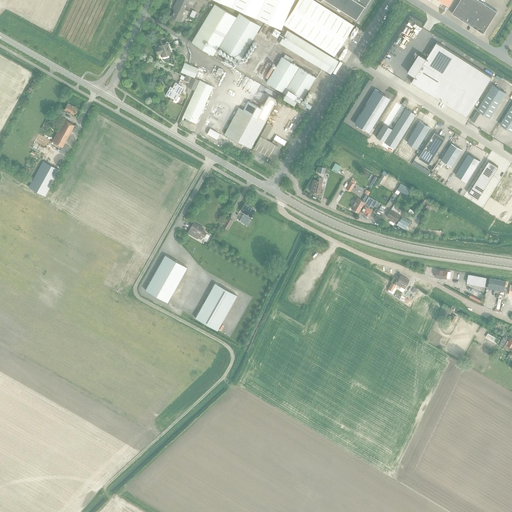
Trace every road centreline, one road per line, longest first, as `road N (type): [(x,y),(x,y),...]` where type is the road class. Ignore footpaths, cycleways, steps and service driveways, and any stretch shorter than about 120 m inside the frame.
road 1 (track): [(209,156),(134,291),(226,345),(229,368),(106,486),(109,497)]
road 2 (unclassified): [(511,321),(292,219),(280,207),(286,199)]
road 3 (unclassified): [(511,263),(383,241),(286,199)]
road 4 (unclassified): [(269,189),(106,96)]
road 5 (unclassified): [(511,159),(352,60)]
road 6 (unclassified): [(281,170),(352,60)]
